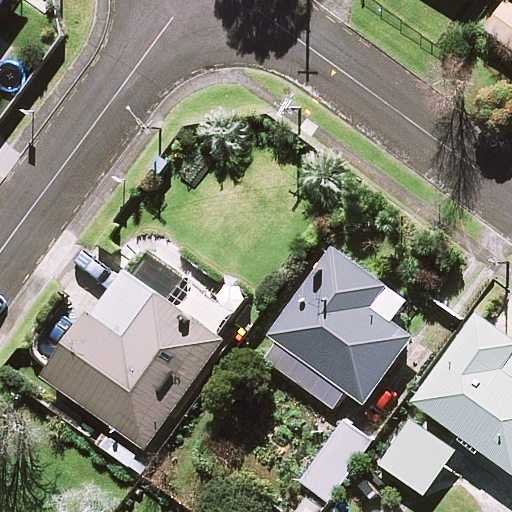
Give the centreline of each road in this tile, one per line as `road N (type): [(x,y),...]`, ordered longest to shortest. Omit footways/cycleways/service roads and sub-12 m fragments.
road 1 (residential): [(511,201),(236,0)]
road 2 (residential): [(189,0),(0,253)]
